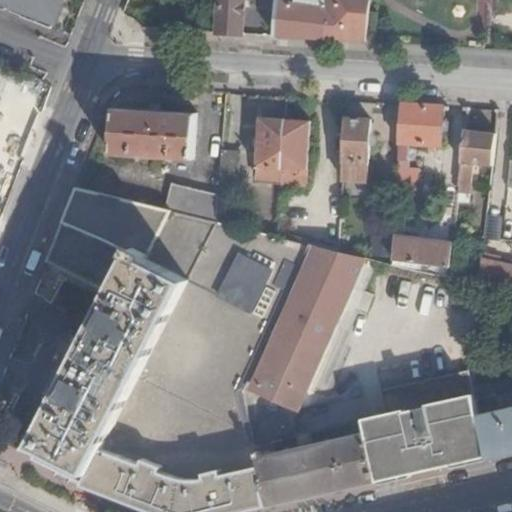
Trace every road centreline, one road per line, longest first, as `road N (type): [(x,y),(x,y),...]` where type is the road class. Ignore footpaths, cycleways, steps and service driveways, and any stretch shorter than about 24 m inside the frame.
road 1 (residential): [(511,80),(86,61)]
road 2 (secondary): [(86,61),(0,288)]
road 3 (unknown): [(511,94),(498,219)]
